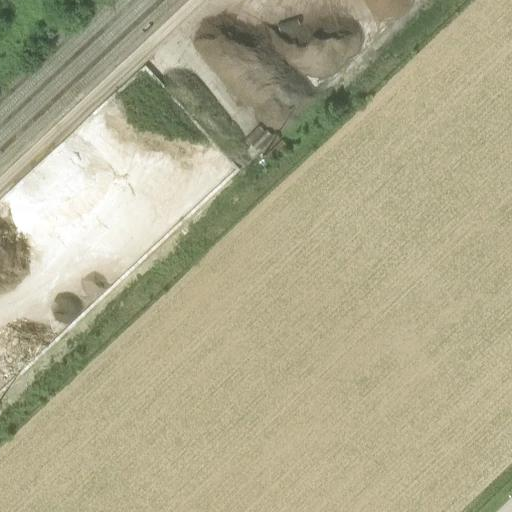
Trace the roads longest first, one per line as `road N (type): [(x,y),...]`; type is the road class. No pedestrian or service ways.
road 1 (unknown): [(0,189),(206,0)]
road 2 (unknown): [(0,311),(198,131)]
